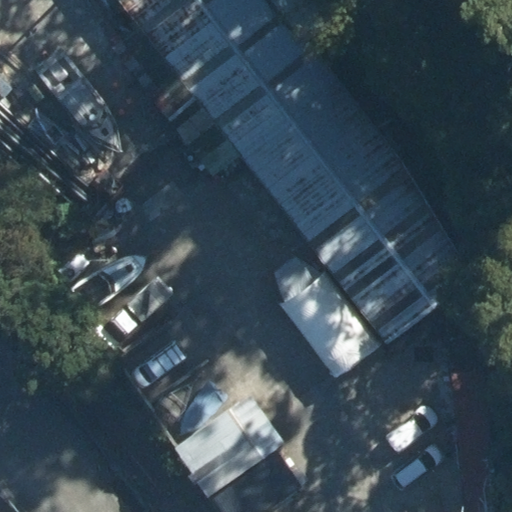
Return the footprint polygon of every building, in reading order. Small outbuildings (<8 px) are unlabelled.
[(411,178),(301,44),(345,8),(345,0),(114,0),(136,26),(107,51),(208,176),(232,155),(385,342),(467,276),(411,178)] [(0,62),(0,144),(10,132),(15,135),(29,119),(22,113),(38,94),(0,62)] [(81,295),(91,308),(107,297),(97,283),(81,295)] [(481,333),(450,335),(458,412),(489,409),(481,333)] [(175,449),(192,473),(190,476),(205,497),(277,443),(245,397),(175,449)] [(498,511),(492,443),(460,445),(464,511),(498,511)] [(236,483),(222,494),(233,508),(247,496),(236,483)]
